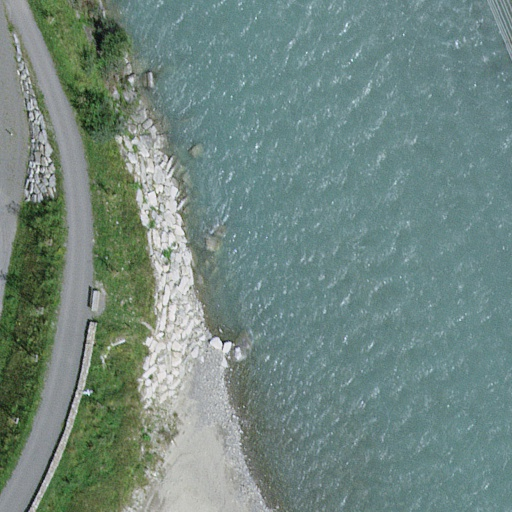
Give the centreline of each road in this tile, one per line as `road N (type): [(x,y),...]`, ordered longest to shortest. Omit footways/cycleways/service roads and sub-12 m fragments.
road 1 (track): [(14,511),(70,385),(89,259),(75,132),(27,0)]
road 2 (track): [(0,200),(18,157),(6,0)]
